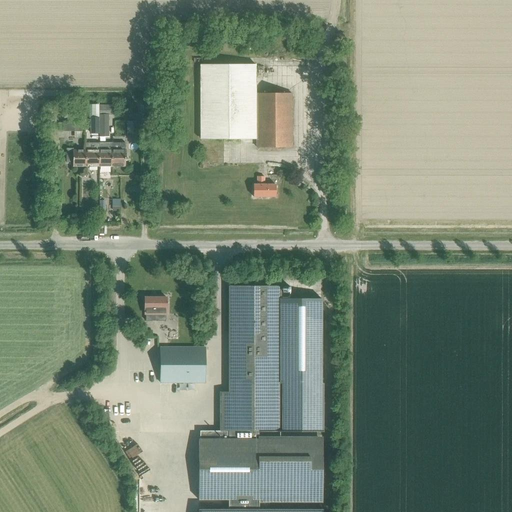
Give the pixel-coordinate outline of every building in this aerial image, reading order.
[(292,94),(256,94),(256,64),(199,64),(200,140),(256,139),(256,147),(292,147),(292,94)] [(99,105),(99,116),(112,116),(112,105),(99,105)] [(108,121),(99,121),(99,137),(108,137),(108,121)] [(141,123),(127,122),(127,134),(140,135),(141,123)] [(83,123),(59,123),(59,131),(83,132),(83,123)] [(112,166),(112,143),(99,143),(99,150),(99,166),(112,166)] [(125,166),(125,150),(125,143),(112,143),(112,166),(125,166)] [(86,150),(73,150),(73,148),(66,148),(66,162),(73,162),(73,166),(86,166),(86,150)] [(99,150),(89,150),(86,150),(86,166),(99,166),(99,150)] [(276,197),(276,185),(264,185),(264,176),(257,176),(257,185),(253,185),(253,197),(276,197)] [(278,380),(283,380),(283,358),(278,357),(278,285),(229,285),(229,392),(220,392),(220,431),(228,431),(259,431),(278,431),(278,380)] [(166,314),(166,298),(144,298),(144,314),(145,314),(145,321),(152,321),(152,314),(166,314)] [(205,383),(205,347),(160,347),(160,383),(205,383)] [(145,363),(146,387),(154,387),(153,363),(145,363)] [(145,447),(141,433),(134,435),(132,429),(118,433),(126,461),(142,456),(139,449),(145,447)] [(259,431),(228,431),(228,439),(200,439),(198,439),(198,499),(228,499),(268,499),(320,499),(320,439),(259,439),(259,431)] [(200,431),(200,439),(228,439),(228,431),(220,431),(200,431)] [(141,474),(151,468),(144,458),(134,464),(141,474)] [(268,499),(228,499),(228,509),(198,509),(197,511),(319,511),(320,509),(268,509),(268,499)]
